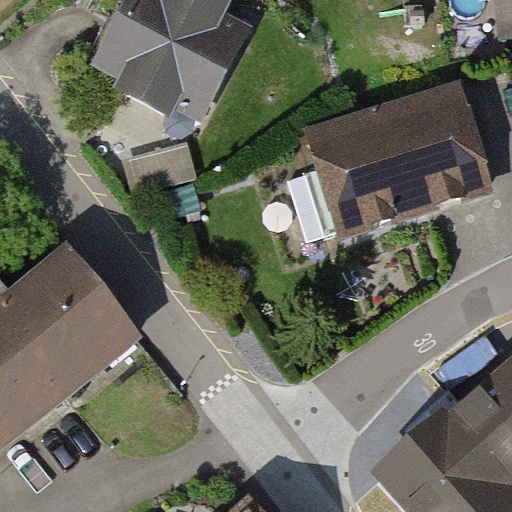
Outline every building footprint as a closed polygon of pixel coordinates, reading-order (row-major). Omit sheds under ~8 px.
[(266,37),(198,0),(143,0),(104,73),(212,133),(266,37)] [(511,34),(511,0),(500,0),(501,35),(511,34)] [(511,173),(488,92),(302,145),(332,249),(511,197),(511,173)] [(132,160),(136,187),(200,177),(195,149),(132,160)] [(0,466),(157,346),(88,255),(0,321),(0,466)] [(441,428),(383,481),(410,511),(511,511),(511,501),(506,494),(511,487),(511,378),(449,435),(441,428)]
